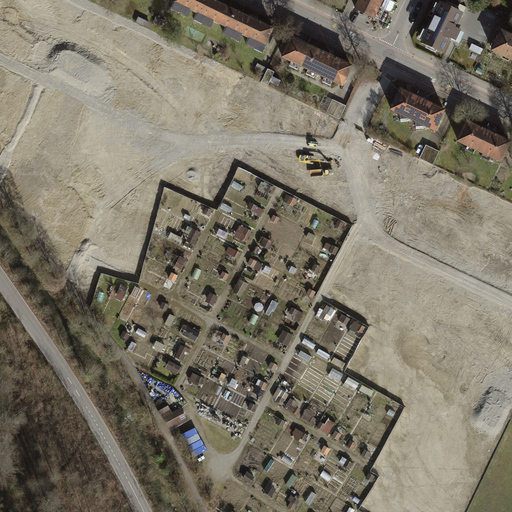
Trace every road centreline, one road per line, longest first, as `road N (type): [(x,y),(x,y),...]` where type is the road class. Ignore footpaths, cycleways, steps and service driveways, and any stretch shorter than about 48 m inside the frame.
road 1 (track): [(398,57),(360,132),(383,177),(234,458),(218,470)]
road 2 (track): [(360,132),(78,0)]
road 3 (track): [(287,358),(210,319),(308,134)]
road 4 (unclassified): [(0,278),(142,511)]
road 5 (track): [(158,39),(103,274)]
road 6 (track): [(322,292),(511,402)]
road 7 (track): [(445,511),(264,401)]
road 8 (residential): [(389,53),(511,111)]
road 9 (residential): [(276,0),(389,53)]
